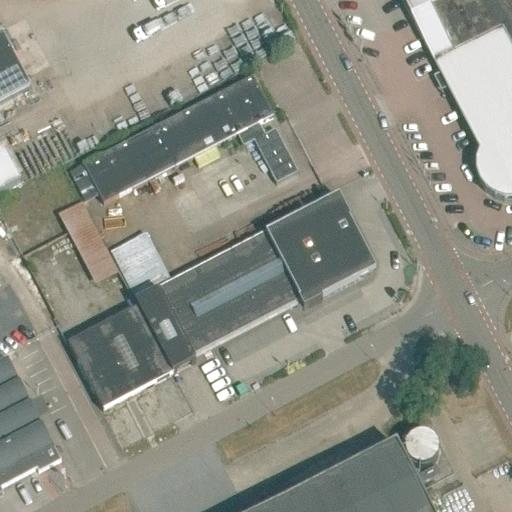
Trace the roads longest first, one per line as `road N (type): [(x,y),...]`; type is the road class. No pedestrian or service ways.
road 1 (unclassified): [(67,511),(460,302)]
road 2 (tertiary): [(460,302),(305,0)]
